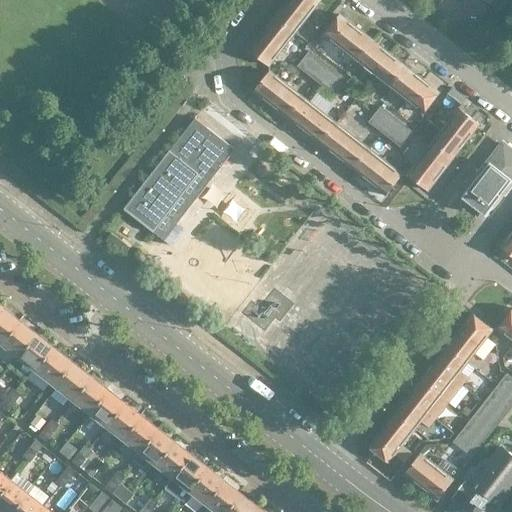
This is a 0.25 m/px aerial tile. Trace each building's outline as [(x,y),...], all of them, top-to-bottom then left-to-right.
[(308,16),(321,0),(288,0),(288,1),(308,16)] [(295,33),(308,16),(288,1),(275,17),(295,33)] [(342,48),(358,28),(341,15),(325,35),(342,48)] [(269,65),(295,33),(275,17),(249,50),(269,65)] [(358,61),(374,41),(358,28),(342,48),(358,61)] [(375,74),(390,54),(374,41),(358,61),(375,74)] [(310,63),(317,55),(310,50),(304,58),(310,63)] [(391,87),(407,67),(390,54),(375,74),(391,87)] [(317,68),(323,60),(317,55),(310,63),(317,68)] [(304,71),(310,63),(304,58),(298,66),(304,71)] [(323,73),(329,65),(323,60),(317,68),(323,73)] [(310,76),(317,68),(310,63),(304,71),(310,76)] [(329,78),(336,70),(329,65),(323,73),(329,78)] [(407,100),(423,80),(407,67),(391,87),(407,100)] [(317,81),(323,73),(317,68),(310,76),(317,81)] [(336,83),(342,75),(336,70),(329,78),(336,83)] [(271,105),(287,85),(270,72),(254,92),(271,105)] [(323,86),(329,78),(323,73),(317,81),(323,86)] [(342,88),(348,80),(342,75),(336,83),(342,88)] [(329,91),(336,83),(329,78),(323,86),(329,91)] [(424,113),(440,93),(423,80),(407,100),(424,113)] [(336,96),(342,88),(336,83),(329,91),(336,96)] [(287,118),(303,98),(287,85),(271,105),(287,118)] [(304,131),(319,111),(303,98),(287,118),(304,131)] [(381,119),(388,111),(381,106),(375,114),(381,119)] [(454,158),(480,124),(460,109),(434,142),(454,158)] [(320,144),(336,124),(319,111),(304,131),(320,144)] [(388,124),(394,116),(388,111),(381,119),(388,124)] [(375,127),(381,119),(375,114),(369,122),(375,127)] [(394,129),(400,121),(394,116),(388,124),(394,129)] [(164,241),(236,150),(195,118),(124,209),(164,241)] [(381,132),(388,124),(381,119),(375,127),(381,132)] [(400,134),(406,126),(400,121),(394,129),(400,134)] [(337,157),(352,137),(336,124),(320,144),(337,157)] [(388,137),(394,129),(388,124),(381,132),(388,137)] [(406,139),(413,131),(406,126),(400,134),(406,139)] [(394,142),(400,134),(394,129),(388,137),(394,142)] [(400,147),(406,139),(400,134),(394,142),(400,147)] [(353,170),(369,150),(352,137),(337,157),(353,170)] [(428,191),(451,161),(454,158),(434,142),(408,175),(428,191)] [(508,190),(511,184),(511,149),(509,147),(509,148),(504,144),(502,145),(482,170),(481,170),(482,171),(479,174),(481,175),(463,198),(485,215),(503,193),(505,194),(507,191),(508,191),(508,190)] [(369,182),(385,163),(369,150),(353,170),(369,182)] [(386,196),(402,176),(385,163),(369,182),(386,196)] [(511,256),(511,232),(501,247),(511,256)] [(0,343),(18,321),(1,309),(0,310),(0,343)] [(511,338),(511,312),(499,329),(511,338)] [(479,347),(492,330),(473,314),(459,331),(479,347)] [(23,349),(34,334),(18,321),(0,343),(0,344),(13,355),(20,346),(23,349)] [(466,363),(479,347),(459,331),(446,347),(466,363)] [(33,370),(51,347),(34,334),(23,349),(20,346),(13,355),(33,370)] [(89,378),(76,367),(72,365),(68,361),(51,347),(33,370),(71,400),(89,378)] [(461,371),(466,363),(446,347),(433,364),(461,385),(468,376),(461,371)] [(461,385),(433,364),(421,380),(448,402),(461,385)] [(511,376),(508,373),(503,379),(511,386),(511,376)] [(94,405),(106,391),(89,378),(71,400),(90,415),(97,407),(94,405)] [(511,388),(511,386),(503,379),(498,386),(508,394),(511,388)] [(448,402),(421,380),(408,397),(435,418),(448,402)] [(508,394),(498,386),(493,392),(503,400),(508,394)] [(12,403),(18,395),(12,389),(5,397),(12,403)] [(104,426),(122,404),(106,391),(94,405),(97,407),(90,415),(104,426)] [(503,400),(493,392),(488,398),(498,406),(503,400)] [(511,396),(508,394),(503,400),(511,407),(511,396)] [(0,407),(5,411),(12,403),(5,397),(0,403),(0,407)] [(435,418),(408,397),(395,413),(415,429),(421,421),(428,427),(435,418)] [(498,406),(488,398),(483,405),(493,412),(498,406)] [(511,407),(503,400),(498,406),(507,414),(511,407)] [(128,431),(139,417),(122,404),(104,426),(124,441),(130,433),(128,431)] [(493,412),(483,405),(478,411),(488,419),(493,412)] [(507,414),(498,406),(493,412),(503,420),(507,414)] [(488,419),(478,411),(473,417),(483,425),(488,419)] [(503,420),(493,412),(488,419),(498,426),(503,420)] [(402,445),(415,429),(395,413),(382,429),(402,445)] [(137,452),(155,429),(139,417),(128,431),(130,433),(124,441),(137,452)] [(483,425),(473,417),(468,424),(478,431),(483,425)] [(498,426),(488,419),(483,425),(493,433),(498,426)] [(51,433),(58,425),(51,420),(44,428),(51,433)] [(478,431),(468,424),(463,430),(473,438),(478,431)] [(493,433),(483,425),(478,431),(488,439),(493,433)] [(45,442),(51,433),(44,428),(38,437),(45,442)] [(161,456),(172,443),(155,429),(137,452),(157,467),(164,459),(161,456)] [(389,462),(402,445),(382,429),(369,446),(389,462)] [(473,438),(463,430),(458,436),(468,444),(473,438)] [(488,439),(478,431),(473,438),(483,445),(488,439)] [(468,444),(458,436),(454,442),(463,450),(468,444)] [(483,445),(473,438),(468,444),(478,452),(483,445)] [(35,454),(42,445),(35,440),(29,448),(35,454)] [(171,478),(189,455),(172,443),(161,456),(164,459),(157,467),(171,478)] [(478,452),(468,444),(463,450),(473,458),(478,452)] [(78,468),(91,451),(84,446),(71,463),(78,468)] [(503,500),(511,488),(511,452),(504,446),(475,484),(467,479),(453,498),(457,501),(449,511),(502,511),(499,509),(505,501),(503,500)] [(29,462),(35,454),(29,448),(22,457),(29,462)] [(421,488),(437,467),(421,454),(405,475),(421,488)] [(194,482),(205,468),(189,455),(171,478),(190,493),(197,484),(194,482)] [(68,480),(75,471),(68,466),(62,474),(68,480)] [(438,500),(454,480),(437,467),(421,488),(438,500)] [(204,504),(222,481),(205,468),(194,482),(197,484),(190,493),(204,504)] [(117,485),(124,477),(117,472),(111,480),(117,485)] [(0,491),(8,481),(0,474),(0,491)] [(62,488),(68,480),(62,474),(55,482),(62,488)] [(111,494),(117,485),(111,480),(104,488),(111,494)] [(21,505),(27,496),(8,481),(0,491),(0,511),(1,511),(10,511),(18,503),(21,505)] [(227,508),(238,494),(222,481),(204,504),(214,511),(228,511),(230,511),(227,508)] [(101,505),(108,497),(101,492),(95,500),(101,505)] [(250,511),(255,507),(238,494),(227,508),(230,511),(228,511),(250,511)] [(37,511),(41,507),(27,496),(21,505),(18,503),(10,511),(37,511)] [(150,511),(157,503),(150,498),(144,506),(150,511)] [(93,511),(96,511),(101,505),(95,500),(88,508),(93,511)]
